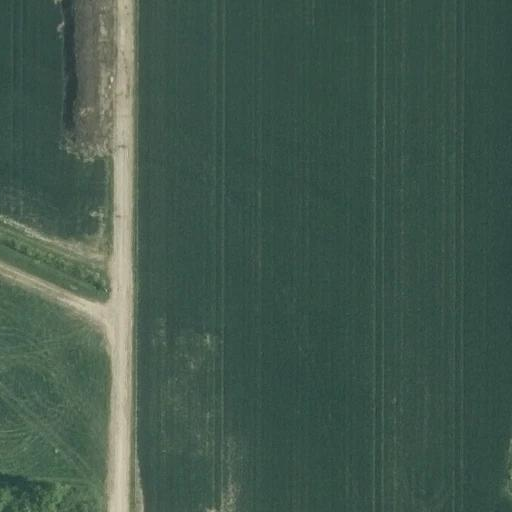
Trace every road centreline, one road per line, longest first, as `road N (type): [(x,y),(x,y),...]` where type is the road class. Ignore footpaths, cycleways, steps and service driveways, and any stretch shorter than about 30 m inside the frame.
road 1 (track): [(116,511),(119,0)]
road 2 (track): [(0,232),(118,285)]
road 3 (track): [(0,272),(118,324)]
